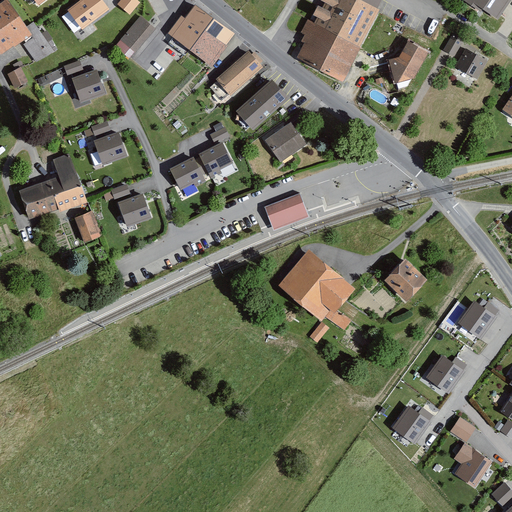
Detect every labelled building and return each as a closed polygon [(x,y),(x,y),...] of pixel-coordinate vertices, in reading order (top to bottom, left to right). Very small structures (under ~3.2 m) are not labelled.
[(9,0),(6,0),(0,4),(0,53),(1,55),(32,34),(9,0)] [(102,0),(84,0),(81,3),(69,11),(82,28),(109,8),(102,0)] [(137,0),(122,0),(118,5),(129,14),(140,2),(137,0)] [(381,10),(360,0),(325,0),(314,23),(361,47),(381,10)] [(467,0),(498,20),(511,0),(467,0)] [(183,14),(170,33),(215,65),(235,34),(197,5),(187,18),(183,14)] [(142,16),(117,45),(131,57),(156,28),(142,16)] [(361,47),(314,23),(308,20),(303,30),(308,33),(304,40),(307,42),(299,56),(345,79),(361,47)] [(454,34),(445,50),(457,56),(466,41),(454,34)] [(428,49),(408,39),(400,55),(388,58),(394,80),(414,75),(428,49)] [(468,49),(458,66),(480,78),(489,60),(468,49)] [(250,51),(218,79),(232,95),(264,67),(250,51)] [(80,59),(64,65),(67,74),(83,68),(80,59)] [(108,84),(101,63),(72,72),(79,93),(108,84)] [(28,81),(20,66),(7,73),(15,87),(28,81)] [(290,97),(273,79),(237,111),(253,129),(290,97)] [(511,97),(503,110),(511,115),(511,97)] [(95,134),(112,128),(108,119),(92,125),(95,134)] [(293,123),(267,139),(280,161),(306,145),(293,123)] [(127,155),(119,133),(95,142),(103,163),(127,155)] [(234,164),(224,144),(200,156),(211,176),(234,164)] [(56,175),(18,188),(29,222),(48,216),(47,212),(61,208),(62,210),(90,201),(89,199),(73,150),(50,157),(56,175)] [(203,178),(193,158),(171,170),(181,189),(203,178)] [(112,189),(115,199),(131,193),(129,189),(128,184),(112,189)] [(142,193),(118,202),(127,227),(152,218),(142,193)] [(301,193),(265,207),(274,231),(310,217),(301,193)] [(92,212),(77,217),(86,241),(101,235),(92,212)] [(311,248),(280,284),(323,320),(327,316),(345,330),(353,321),(339,310),(358,287),(311,248)] [(406,259),(387,280),(409,301),(429,280),(406,259)] [(461,323),(478,335),(494,312),(478,300),(461,323)] [(321,342),(330,325),(321,320),(312,337),(321,342)] [(443,390),(460,366),(445,355),(428,379),(443,390)] [(511,415),(511,391),(501,408),(511,415)] [(413,440),(428,417),(412,406),(397,429),(413,440)] [(511,421),(508,419),(500,430),(511,438),(511,421)] [(456,430),(467,437),(474,428),(463,421),(456,430)] [(475,482),(490,462),(474,449),(458,470),(475,482)] [(511,498),(511,488),(505,481),(492,493),(504,506),(511,498)]
